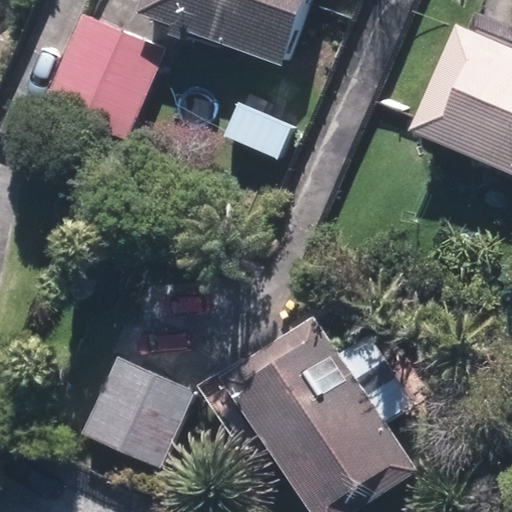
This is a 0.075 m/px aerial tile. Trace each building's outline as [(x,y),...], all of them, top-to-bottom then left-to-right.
[(158,0),(152,18),(288,67),(311,0),(158,0)] [(88,12),(46,99),(125,136),(166,49),(88,12)] [(511,45),(466,25),(419,126),(511,168),(511,45)] [(422,402),(405,376),(374,397),(360,376),(391,355),(378,336),(347,358),(316,312),(208,385),(227,414),(245,402),(318,511),(360,511),(426,468),(394,421),(422,402)] [(120,354),(84,430),(162,466),(197,390),(120,354)]
